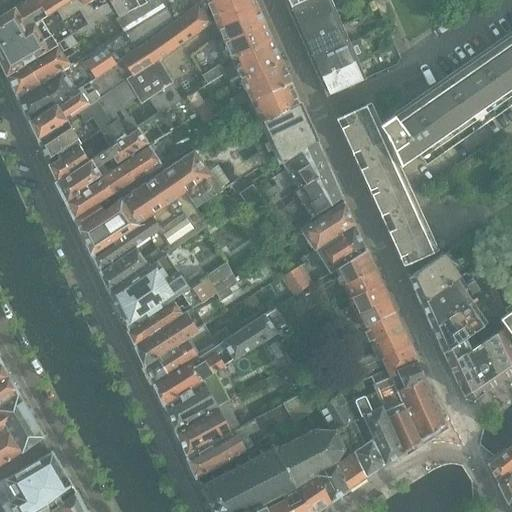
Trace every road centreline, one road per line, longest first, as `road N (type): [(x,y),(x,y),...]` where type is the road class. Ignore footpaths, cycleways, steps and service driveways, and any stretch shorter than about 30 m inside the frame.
road 1 (residential): [(460,430),(268,0)]
road 2 (residential): [(197,511),(0,101)]
road 3 (residential): [(0,325),(92,511)]
road 4 (residential): [(460,430),(340,511)]
road 5 (residential): [(406,73),(511,1)]
